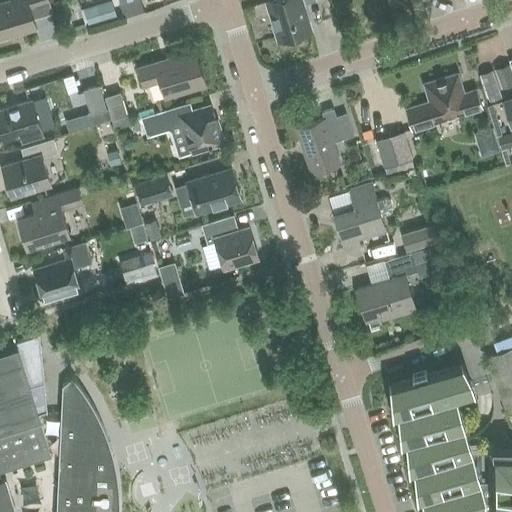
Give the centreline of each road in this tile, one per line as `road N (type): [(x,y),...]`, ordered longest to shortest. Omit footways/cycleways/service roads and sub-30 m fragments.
road 1 (residential): [(343,374),(249,85)]
road 2 (residential): [(249,85),(509,0)]
road 3 (residential): [(0,73),(227,4)]
road 4 (residential): [(343,374),(511,309)]
road 5 (residential): [(383,511),(343,374)]
